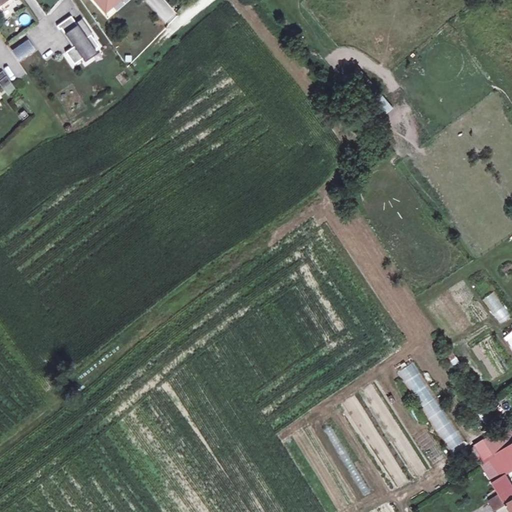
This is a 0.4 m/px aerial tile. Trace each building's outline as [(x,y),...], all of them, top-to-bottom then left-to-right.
[(94,0),(99,5),(103,11),(116,0),(94,0)] [(81,58),(84,62),(96,53),(93,49),(98,46),(91,36),(90,35),(85,38),(75,23),(70,16),(56,26),(58,29),(60,28),(73,46),(71,47),(65,52),(73,64),(81,58)] [(81,18),(75,23),(85,38),(90,35),(91,36),(93,35),(81,18)] [(60,28),(58,29),(71,47),(73,46),(60,28)] [(5,77),(0,80),(0,85),(8,96),(15,90),(5,77)] [(384,117),(393,106),(381,96),(372,106),(384,117)] [(495,318),(507,311),(494,291),(482,298),(495,318)] [(511,330),(502,337),(511,351),(511,330)] [(411,363),(397,372),(450,451),(463,442),(411,363)] [(502,429),(505,433),(511,443),(511,442),(511,430),(508,425),(502,429)] [(511,511),(511,487),(505,476),(493,483),(505,503),(511,511)] [(490,501),(495,509),(505,503),(500,495),(490,501)] [(496,511),(510,511),(511,511),(505,503),(495,509),(496,511)]
